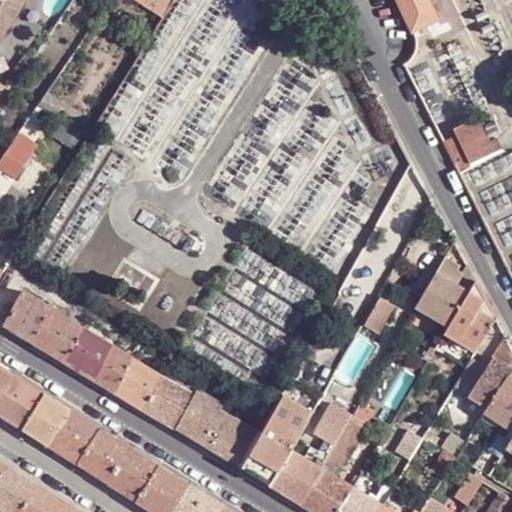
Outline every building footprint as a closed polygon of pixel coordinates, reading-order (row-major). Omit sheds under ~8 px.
[(0,0),(0,49),(31,0),(0,0)] [(165,18),(173,5),(164,0),(139,0),(161,15),(165,18)] [(397,0),(413,30),(415,34),(416,45),(432,37),(425,24),(438,17),(429,0),(397,0)] [(79,58),(74,55),(71,61),(76,64),(79,58)] [(50,91),(63,100),(72,85),(59,77),(50,91)] [(50,91),(41,104),(56,114),(65,101),(63,100),(50,91)] [(498,142),(501,140),(497,134),(491,137),(479,115),(464,122),(455,127),(459,136),(470,156),(481,150),(498,142)] [(37,129),(42,122),(33,116),(28,123),(37,129)] [(22,132),(0,165),(13,174),(18,178),(40,144),(22,132)] [(445,143),(459,172),(485,158),(485,157),(481,150),(470,156),(459,136),(445,143)] [(501,140),(498,142),(502,148),(506,149),(508,148),(509,152),(511,150),(511,141),(504,146),(501,140)] [(481,150),(485,157),(502,148),(498,142),(481,150)] [(0,176),(7,182),(13,174),(0,165),(0,176)] [(0,210),(1,211),(7,201),(16,188),(7,182),(0,176),(0,210)] [(454,320),(478,281),(469,265),(461,278),(456,275),(460,267),(447,259),(417,309),(449,328),(454,320)] [(486,339),(498,318),(478,281),(454,320),(458,322),(486,339)] [(34,343),(52,309),(40,302),(23,292),(5,325),(34,343)] [(52,309),(55,305),(43,297),(40,302),(52,309)] [(65,362),(85,328),(52,309),(34,343),(65,362)] [(478,352),(486,339),(458,322),(451,335),(478,352)] [(95,380),(114,347),(100,338),(90,331),(85,328),(65,362),(95,380)] [(91,328),(90,331),(100,338),(102,334),(91,328)] [(511,366),(511,344),(509,339),(497,357),(511,366)] [(126,354),(128,349),(117,342),(114,347),(126,354)] [(117,393),(135,359),(126,354),(114,347),(95,380),(117,393)] [(128,349),(126,354),(135,359),(137,354),(128,349)] [(471,396),(490,408),(511,376),(511,374),(511,366),(497,357),(489,369),(477,387),(471,396)] [(163,376),(135,359),(117,393),(145,410),(163,376)] [(477,387),(489,369),(475,360),(463,380),(477,387)] [(0,399),(14,375),(0,366),(0,399)] [(176,384),(178,379),(165,372),(163,376),(176,384)] [(46,395),(14,375),(0,399),(0,414),(24,429),(46,395)] [(341,378),(336,375),(333,380),(329,388),(324,396),(329,399),(341,378)] [(145,410),(177,429),(181,423),(196,395),(184,389),(176,384),(163,376),(145,410)] [(511,428),(511,376),(490,408),(488,412),(511,428)] [(226,407),(198,391),(196,395),(181,423),(177,429),(242,468),(263,431),(237,416),(224,409),(226,407)] [(277,406),(250,391),(237,416),(263,431),(277,406)] [(263,431),(242,468),(274,487),(293,453),(300,443),(311,423),(307,421),(313,411),(284,394),(277,406),(263,431)] [(24,429),(49,446),(71,411),(46,395),(24,429)] [(323,429),(336,403),(329,399),(324,396),(323,397),(322,396),(313,411),(307,421),(311,423),(323,429)] [(363,402),(355,415),(363,419),(370,407),(363,402)] [(102,431),(71,411),(49,446),(79,465),(102,431)] [(353,452),(371,424),(363,419),(355,415),(338,443),(351,451),(353,452)] [(420,435),(425,438),(426,437),(430,430),(425,427),(420,435)] [(79,465),(110,483),(132,449),(102,431),(79,465)] [(401,453),(413,460),(420,446),(425,438),(420,435),(414,431),(401,453)] [(452,434),(443,447),(446,450),(459,458),(459,456),(467,443),(452,434)] [(481,445),(471,438),(467,443),(459,456),(469,463),(481,445)] [(351,451),(338,443),(326,465),(323,469),(336,477),(351,451)] [(110,483),(139,502),(160,467),(132,449),(110,483)] [(446,450),(440,459),(441,460),(452,467),(459,458),(446,450)] [(303,504),(323,469),(315,465),(293,453),(274,487),(303,504)] [(318,460),(315,465),(323,469),(326,465),(318,460)] [(445,479),(452,467),(441,460),(434,471),(445,479)] [(0,480),(8,468),(0,462),(0,480)] [(174,511),(191,485),(160,467),(139,502),(154,511),(174,511)] [(0,480),(0,507),(7,511),(22,511),(38,488),(8,468),(0,480)] [(316,511),(339,511),(355,487),(336,477),(323,469),(303,504),(316,511)] [(511,476),(511,473),(508,472),(500,482),(505,486),(511,476)] [(470,505),(485,482),(479,477),(474,475),(459,499),(470,505)] [(174,511),(214,511),(220,503),(191,485),(174,511)] [(380,511),(384,506),(370,497),(355,487),(339,511),(380,511)] [(62,511),(66,505),(38,488),(22,511),(62,511)] [(373,492),(370,497),(384,506),(387,501),(373,492)] [(511,498),(503,493),(492,511),(491,511),(507,511),(511,505),(511,498)] [(416,511),(390,496),(387,501),(384,506),(394,511),(416,511)] [(468,511),(491,511),(492,511),(476,500),(468,511)] [(435,511),(439,507),(431,502),(423,511),(435,511)] [(214,511),(223,511),(226,507),(220,503),(214,511)]
